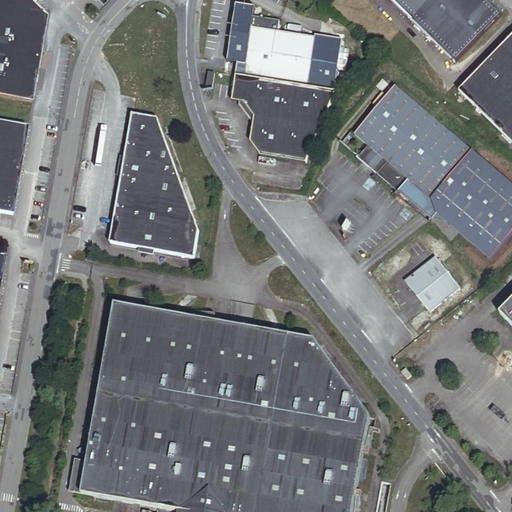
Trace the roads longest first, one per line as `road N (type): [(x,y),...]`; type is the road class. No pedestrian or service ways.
road 1 (unclassified): [(186,24),(194,102),(221,165),(494,511)]
road 2 (unclassified): [(5,511),(83,72),(128,0)]
